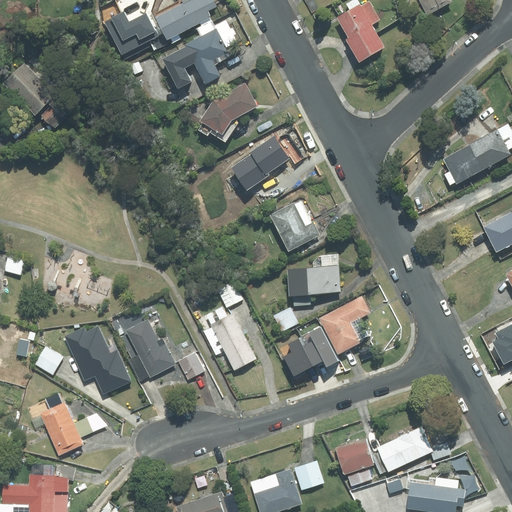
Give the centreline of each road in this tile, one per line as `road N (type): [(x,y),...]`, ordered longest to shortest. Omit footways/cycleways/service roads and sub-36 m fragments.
road 1 (residential): [(163,446),(248,429),(456,358)]
road 2 (residential): [(456,358),(349,159)]
road 3 (residential): [(349,159),(511,22)]
road 4 (residential): [(349,159),(265,0)]
